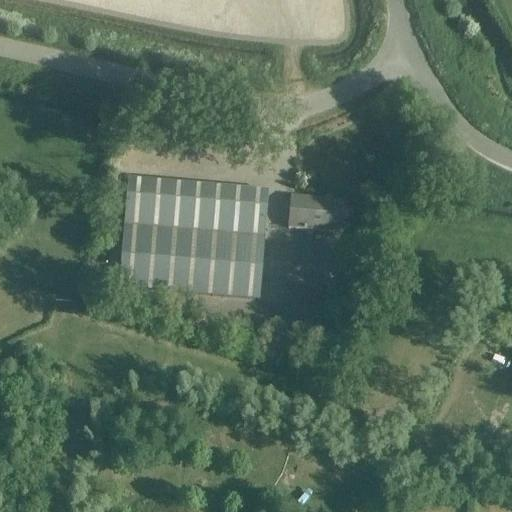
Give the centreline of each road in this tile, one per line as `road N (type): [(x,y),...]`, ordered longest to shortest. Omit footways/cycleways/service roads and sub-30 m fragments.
road 1 (track): [(0,264),(41,273),(53,314),(51,355),(368,421),(430,258),(472,240),(511,250)]
road 2 (unclassified): [(405,51),(341,98),(283,114),(0,51)]
road 3 (unclassified): [(511,161),(451,120),(405,51)]
